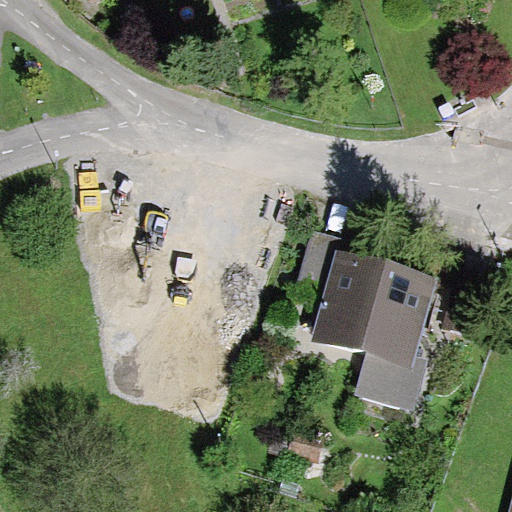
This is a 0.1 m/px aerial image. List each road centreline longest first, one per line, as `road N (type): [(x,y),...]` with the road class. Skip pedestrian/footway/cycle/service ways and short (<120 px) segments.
road 1 (residential): [(162,118),(398,179),(511,199)]
road 2 (residential): [(3,0),(162,118)]
road 3 (residential): [(0,152),(162,118)]
